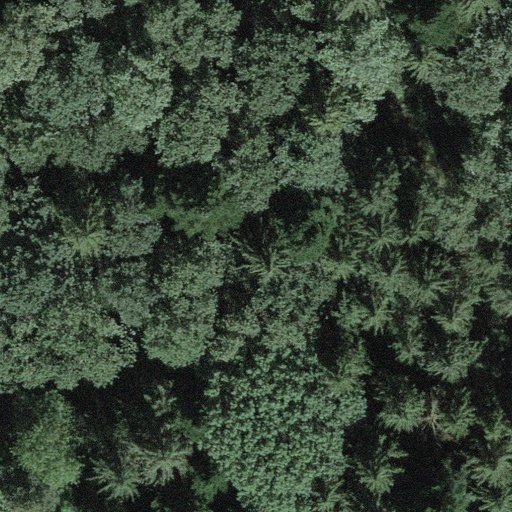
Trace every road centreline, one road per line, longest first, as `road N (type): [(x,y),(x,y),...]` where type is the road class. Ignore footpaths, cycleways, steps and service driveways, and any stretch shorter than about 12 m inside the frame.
road 1 (track): [(511,479),(333,367),(211,331),(67,323),(0,329)]
road 2 (track): [(511,330),(501,294),(410,142),(290,0)]
